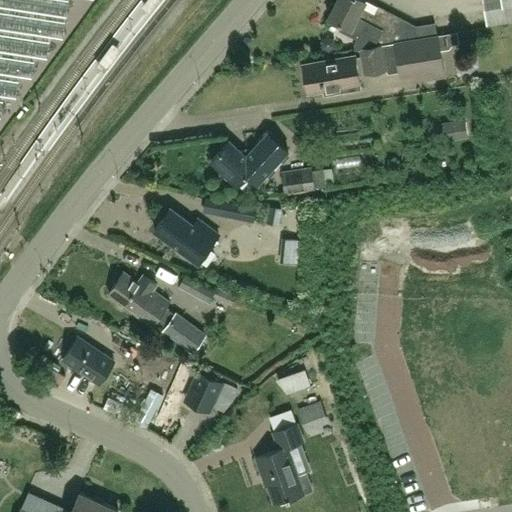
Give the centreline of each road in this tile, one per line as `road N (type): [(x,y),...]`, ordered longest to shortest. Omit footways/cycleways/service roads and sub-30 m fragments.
road 1 (residential): [(0,310),(91,181),(248,0)]
road 2 (residential): [(193,511),(163,466),(39,404),(0,367)]
